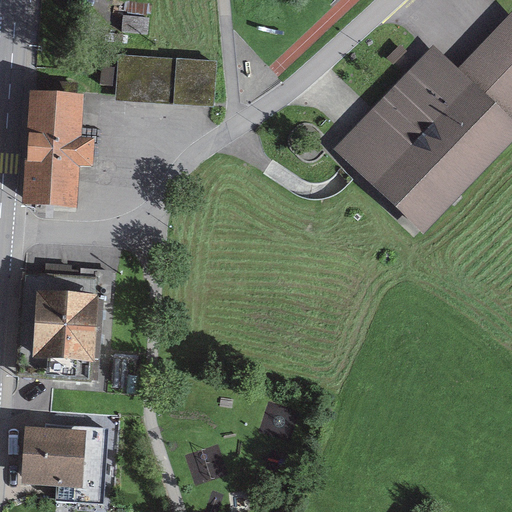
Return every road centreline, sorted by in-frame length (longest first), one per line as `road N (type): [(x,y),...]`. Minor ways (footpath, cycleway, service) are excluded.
road 1 (residential): [(0,229),(105,234),(142,226),(180,172),(391,0)]
road 2 (secondary): [(0,224),(11,95)]
